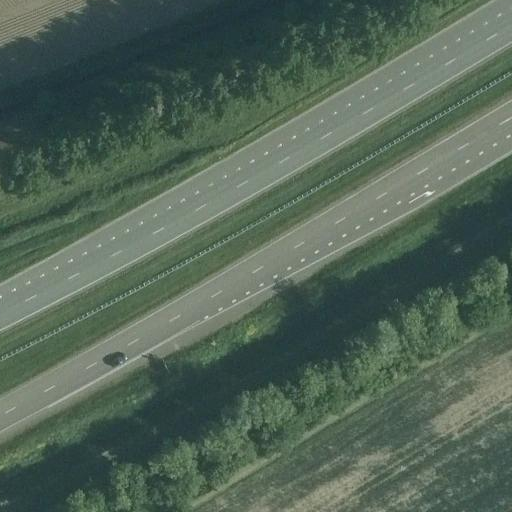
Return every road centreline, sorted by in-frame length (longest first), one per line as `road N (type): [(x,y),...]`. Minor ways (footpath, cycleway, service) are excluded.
road 1 (trunk): [(0,416),(511,119)]
road 2 (trunk): [(511,26),(241,186),(0,315)]
road 3 (unclassified): [(414,0),(280,70),(0,174)]
